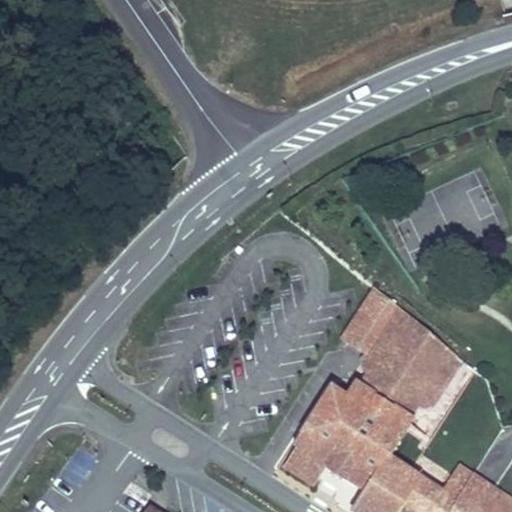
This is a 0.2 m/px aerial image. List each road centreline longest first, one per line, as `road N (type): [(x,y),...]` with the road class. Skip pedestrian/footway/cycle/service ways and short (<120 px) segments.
road 1 (primary): [(251,172),(345,113),(511,45)]
road 2 (primary): [(67,357),(133,276),(251,172)]
road 3 (tertiary): [(130,0),(251,172)]
road 4 (residential): [(44,388),(189,476)]
road 5 (residential): [(209,449),(67,357)]
